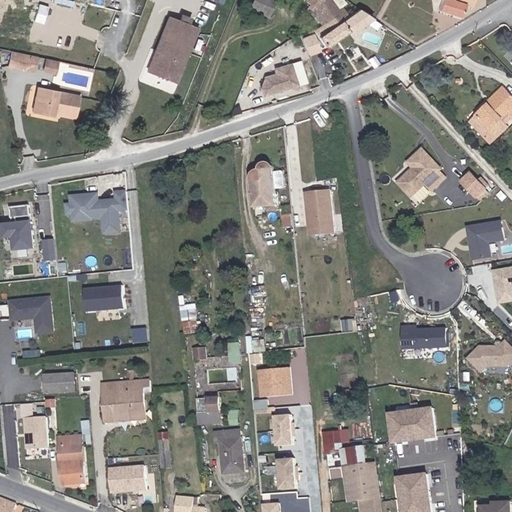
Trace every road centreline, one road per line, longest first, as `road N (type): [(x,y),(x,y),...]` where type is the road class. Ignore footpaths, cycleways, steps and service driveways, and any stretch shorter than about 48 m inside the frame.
road 1 (residential): [(348,86),(189,142),(0,183)]
road 2 (residential): [(348,86),(373,231),(391,255),(434,280)]
road 3 (residential): [(511,1),(446,42),(348,86)]
road 4 (unknown): [(101,511),(94,378)]
